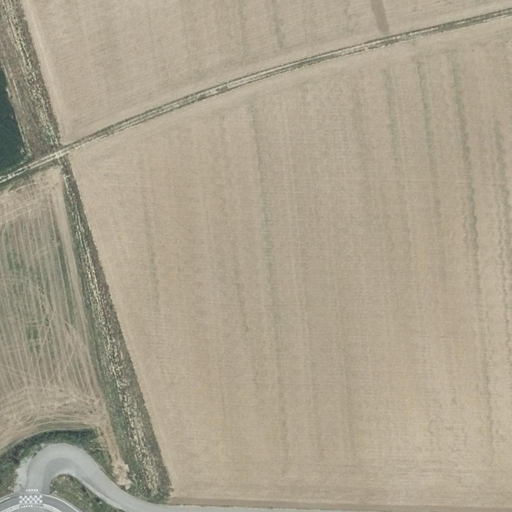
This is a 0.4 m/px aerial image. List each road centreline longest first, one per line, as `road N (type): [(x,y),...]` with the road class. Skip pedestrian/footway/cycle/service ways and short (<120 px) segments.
road 1 (track): [(511,12),(271,65),(85,131),(0,177)]
road 2 (track): [(163,511),(116,493),(62,449),(37,469),(33,511)]
